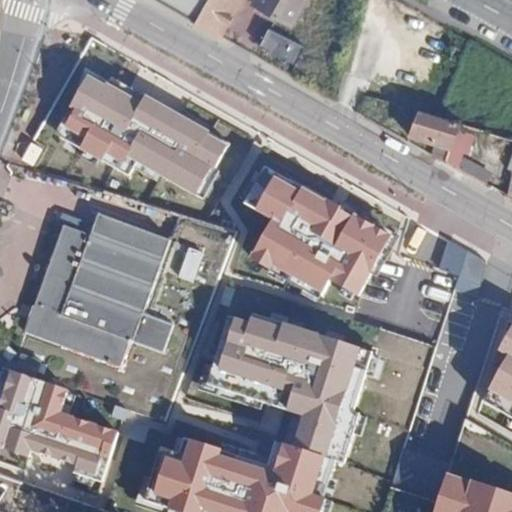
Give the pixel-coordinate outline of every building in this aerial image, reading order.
[(162,0),(197,20),(207,0),(162,0)] [(207,0),(197,20),(195,23),(217,35),(235,0),(207,0)] [(304,0),(254,0),(253,2),(291,23),(304,0)] [(207,193),(239,136),(98,67),(59,137),(129,179),(141,161),(207,193)] [(410,139),(434,147),(450,152),(456,135),(472,140),(486,143),(490,133),(421,112),(410,139)] [(434,147),(431,156),(444,164),(445,161),(457,167),(462,153),(467,155),(472,140),(456,135),(450,152),(434,147)] [(391,238),(265,167),(244,203),(272,218),(250,259),(322,299),(334,279),(359,294),(391,238)] [(173,242),(103,218),(97,237),(63,225),(25,334),(127,369),(135,347),(166,358),(178,323),(148,313),(173,242)] [(180,278),(196,283),(206,253),(191,247),(180,278)] [(278,475),(192,448),(187,461),(160,452),(144,500),(182,511),(334,511),(341,491),(331,488),(340,460),(347,462),(362,417),(356,413),(375,354),(239,311),(217,381),(316,413),(303,453),(286,447),(278,475)] [(511,327),(500,347),(511,354),(511,356),(485,400),(511,416),(511,327)] [(105,478),(112,459),(20,427),(36,382),(13,374),(2,405),(0,405),(0,449),(31,461),(34,452),(105,478)] [(117,456),(125,431),(64,410),(70,394),(50,388),(36,429),(117,456)] [(511,511),(511,491),(447,470),(432,511),(511,511)]
